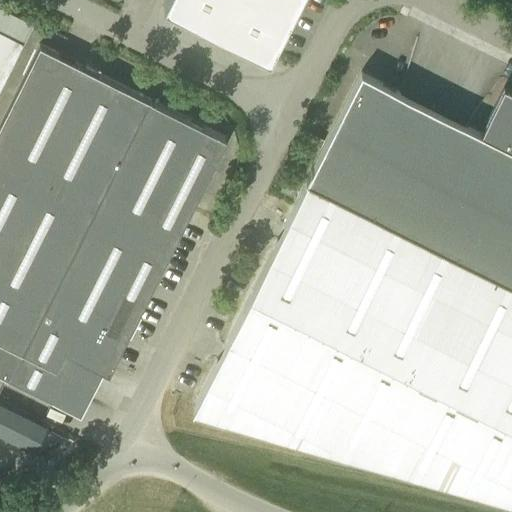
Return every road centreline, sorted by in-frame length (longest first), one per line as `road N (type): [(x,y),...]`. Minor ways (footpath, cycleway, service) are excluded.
road 1 (unclassified): [(121,448),(287,105)]
road 2 (unclassified): [(287,105),(71,0)]
road 3 (unclassified): [(121,448),(260,511)]
road 4 (unclassified): [(287,105),(330,22),(354,0)]
